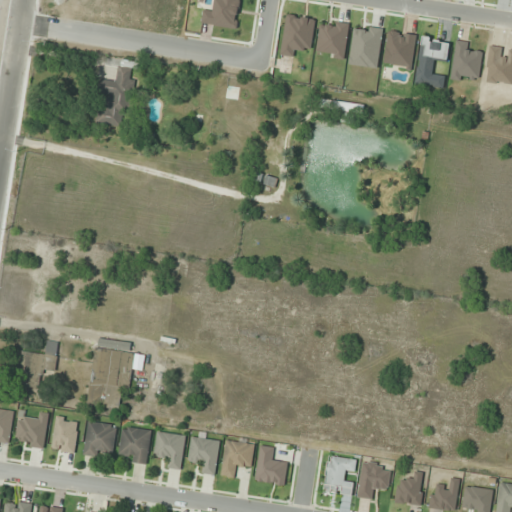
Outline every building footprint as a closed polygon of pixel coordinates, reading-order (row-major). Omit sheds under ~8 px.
[(100,78),(99,93),(109,94),(107,108),(98,107),(95,124),(128,128),(135,79),(131,78),(133,65),(119,63),(117,81),(100,78)] [(231,120),(259,125),(260,116),(250,114),(252,101),(239,99),(241,87),(226,85),(222,111),(233,113),(231,120)] [(354,124),(355,114),(363,116),(365,105),(321,98),(320,108),(342,111),(340,122),(354,124)] [(22,352),(19,387),(45,388),(46,374),(55,375),(58,343),(48,342),(47,354),(22,352)] [(130,389),(135,353),(96,348),(88,404),(120,409),(122,388),(130,389)] [(0,442),(10,443),(14,411),(0,409),(0,442)] [(104,451),(113,452),(118,426),(89,421),(83,455),(103,458),(104,451)] [(147,464),(152,430),(123,426),(119,453),(129,455),(128,462),(147,464)] [(168,467),(181,469),(187,436),(159,432),(154,456),(169,459),(168,467)] [(189,461),(202,463),(201,473),(216,475),(221,441),(192,437),(189,461)] [(255,442),(226,439),(222,476),(238,478),(239,468),(252,469),(255,442)] [(276,448),(261,446),(256,480),(285,485),(289,461),(274,459),(276,448)] [(325,488),(344,491),(343,494),(352,495),(354,481),(346,480),(347,471),(356,472),(358,460),(330,456),(325,488)] [(378,489),(387,491),(392,466),(363,461),(357,497),(376,500),(378,489)] [(511,511),(511,484),(499,484),(498,511),(511,511)]
